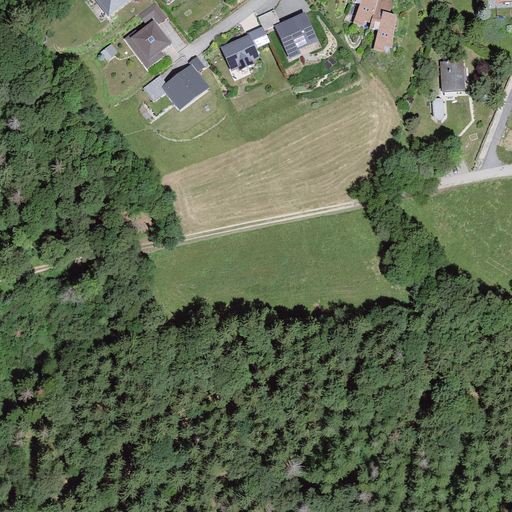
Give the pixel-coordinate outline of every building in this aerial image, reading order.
[(101,0),(116,17),(135,0),(101,0)] [(379,1),(379,0),(355,0),(355,2),(362,4),(355,25),(370,29),(372,21),(384,24),(375,53),(390,58),(403,15),(392,12),(394,5),(379,1)] [(141,22),(122,38),(145,67),(173,44),(156,23),(164,17),(153,4),(137,17),(141,22)] [(309,10),(276,25),(289,54),(322,39),(309,10)] [(263,27),(223,49),(235,70),(264,54),(261,48),(271,42),(263,27)] [(461,61),(441,63),(444,90),(464,88),(461,61)] [(192,62),(162,85),(181,108),(210,85),(192,62)]
